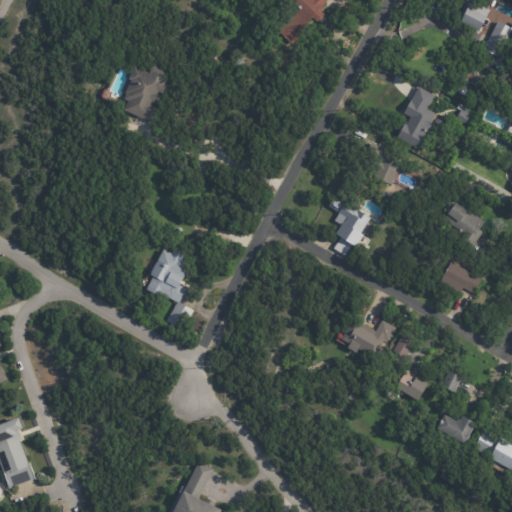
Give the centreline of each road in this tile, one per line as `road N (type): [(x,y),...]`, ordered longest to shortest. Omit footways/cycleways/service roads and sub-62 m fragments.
road 1 (residential): [(179,397),(388,0)]
road 2 (residential): [(511,359),(268,216)]
road 3 (residential): [(64,287),(24,310),(16,343),(71,508)]
road 4 (residential): [(192,361),(0,244)]
road 5 (residential): [(179,397),(216,411),(304,511)]
